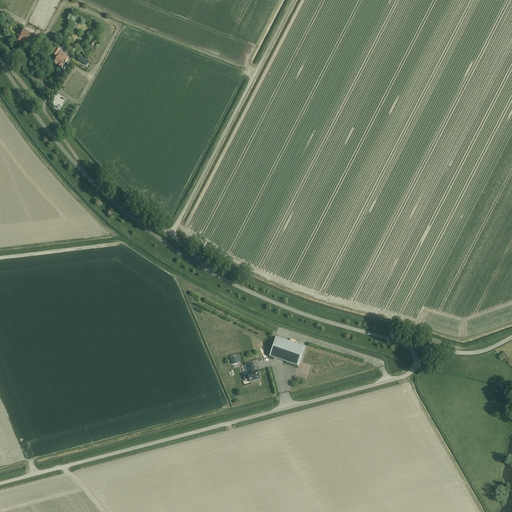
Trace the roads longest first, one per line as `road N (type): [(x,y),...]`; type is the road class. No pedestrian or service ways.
road 1 (unclassified): [(0,484),(386,382),(415,366)]
road 2 (unclassified): [(171,234),(292,0)]
road 3 (unclassified): [(402,341),(317,319),(204,268)]
road 4 (unclassified): [(123,211),(47,131),(0,61)]
